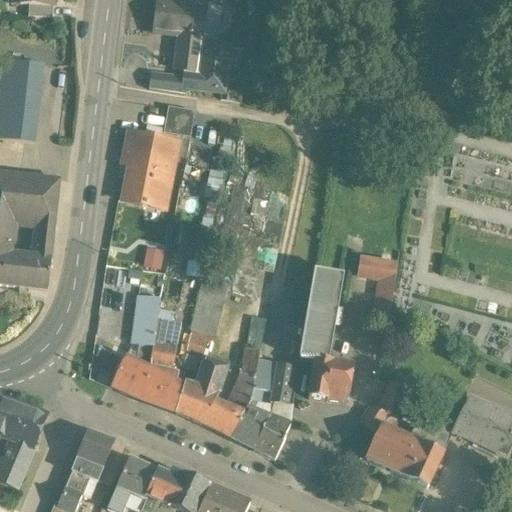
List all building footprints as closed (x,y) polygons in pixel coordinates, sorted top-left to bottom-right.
[(53,2),(29,0),(29,12),(52,13),(53,2)] [(205,1),(198,0),(156,0),(153,30),(171,32),(171,28),(180,30),(179,44),(177,44),(174,66),(186,67),(197,69),(201,41),(205,1)] [(224,90),(230,45),(201,41),(197,69),(186,67),(185,74),(184,85),(224,90)] [(41,61),(5,57),(0,98),(0,134),(32,138),(41,61)] [(281,59),(271,58),(269,73),(278,75),(281,59)] [(184,85),(185,74),(152,70),(149,85),(184,91),(184,85)] [(196,109),(169,103),(164,129),(190,134),(196,109)] [(177,139),(130,130),(125,154),(132,156),(123,200),(146,204),(151,179),(168,183),(177,139)] [(21,173),(0,171),(0,241),(10,242),(14,219),(21,173)] [(60,177),(21,173),(14,219),(32,222),(34,202),(57,205),(60,177)] [(268,232),(266,183),(227,184),(229,229),(230,229),(231,245),(256,244),(256,233),(268,232)] [(57,205),(34,202),(32,222),(55,223),(57,205)] [(55,223),(32,222),(31,234),(38,234),(36,249),(52,251),(55,223)] [(35,256),(9,253),(10,242),(0,241),(0,283),(48,288),(52,251),(36,249),(35,256)] [(385,263),(360,259),(358,272),(383,276),(385,263)] [(397,265),(385,263),(383,276),(378,307),(390,309),(397,265)] [(341,274),(314,270),(299,357),(314,360),(308,396),(342,402),(343,393),(348,394),(353,365),(326,360),(333,321),(338,322),(341,308),(336,307),(341,274)] [(160,297),(138,294),(136,310),(157,313),(160,297)] [(157,313),(136,310),(133,329),(155,332),(157,320),(157,313)] [(191,325),(157,320),(155,332),(153,344),(176,349),(177,343),(176,337),(183,337),(189,339),(191,325)] [(213,332),(191,325),(189,339),(186,352),(199,356),(204,357),(205,353),(207,353),(213,332)] [(155,332),(133,329),(131,342),(153,345),(153,344),(155,332)] [(189,339),(183,337),(176,337),(177,343),(176,349),(175,352),(186,354),(186,352),(189,339)] [(176,349),(153,344),(153,345),(151,360),(161,361),(162,360),(173,362),(175,352),(176,349)] [(260,349),(245,346),(242,363),(240,372),(255,377),(259,358),(260,349)] [(199,356),(186,352),(186,354),(185,357),(185,366),(195,369),(199,356)] [(150,365),(127,355),(112,386),(145,401),(150,365)] [(209,359),(204,357),(199,375),(223,385),(228,365),(224,363),(209,359)] [(278,361),(259,358),(255,377),(253,388),(273,390),(278,361)] [(161,361),(151,360),(150,365),(145,401),(164,410),(165,409),(170,406),(174,384),(177,371),(172,370),(173,362),(162,360),(161,361)] [(293,364),(278,361),(273,390),(271,400),(286,404),(293,364)] [(225,404),(212,433),(230,442),(246,409),(251,398),(253,388),(255,377),(240,372),(225,404)] [(196,384),(185,382),(185,384),(178,409),(176,415),(212,433),(225,404),(215,400),(223,385),(199,375),(196,384)] [(379,412),(388,417),(394,420),(408,389),(394,382),(379,412)] [(185,384),(174,384),(170,406),(178,409),(185,384)] [(511,439),(511,416),(470,396),(454,431),(454,432),(505,456),(511,439)] [(251,398),(246,409),(251,411),(256,401),(251,398)] [(46,421),(6,407),(0,420),(0,440),(32,451),(33,451),(46,421)] [(379,412),(369,407),(360,427),(377,435),(381,428),(382,428),(388,417),(379,412)] [(246,409),(230,442),(253,453),(269,420),(251,411),(246,409)] [(454,431),(420,415),(408,441),(442,457),(454,432),(454,431)] [(269,420),(253,453),(274,463),(284,442),(282,442),(290,427),(271,418),(269,420)] [(382,428),(381,428),(377,435),(365,461),(406,480),(405,482),(425,491),(442,457),(408,441),(382,428)] [(86,435),(76,461),(77,461),(65,491),(82,498),(90,501),(113,445),(86,435)] [(32,451),(0,440),(0,467),(2,468),(0,472),(0,486),(6,489),(15,493),(32,451)] [(156,473),(129,461),(107,511),(122,511),(129,497),(143,503),(156,473)] [(198,511),(209,489),(178,475),(175,481),(156,473),(143,503),(144,503),(145,501),(153,505),(150,511),(198,511)] [(245,511),(249,506),(223,495),(222,491),(210,486),(209,489),(198,511),(245,511)] [(76,511),(82,498),(65,491),(58,509),(64,511),(76,511)]
